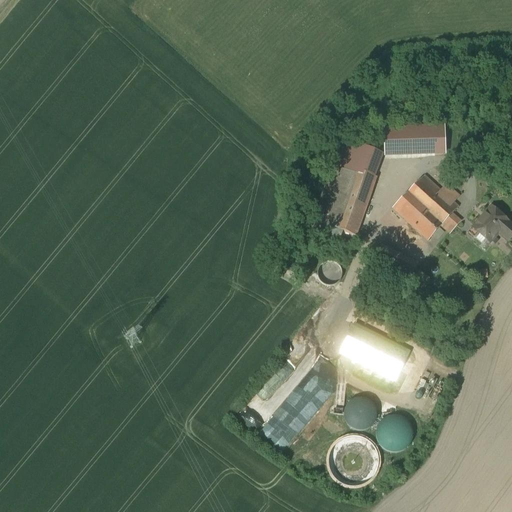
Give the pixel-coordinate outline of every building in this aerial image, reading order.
[(402,131),(383,131),(384,156),(461,153),(460,132),(402,135),(402,131)] [(342,140),(332,166),(353,173),(354,170),(373,177),(381,154),(342,140)] [(353,173),(332,166),(313,221),(333,228),(353,173)] [(353,173),(333,228),(356,237),(377,178),(373,177),(354,170),(353,173)] [(440,191),(424,177),(393,208),(428,241),(441,227),(458,207),(454,204),(440,191)] [(459,198),(446,185),(440,191),(454,204),(459,198)] [(508,223),(491,208),(474,227),(479,231),(473,237),(484,247),(489,240),(491,242),(494,238),(496,238),(498,236),(499,234),(499,232),(507,224),(508,223)] [(499,234),(498,236),(511,247),(511,245),(511,228),(507,224),(499,232),(499,234)] [(402,259),(381,248),(372,266),(407,284),(415,269),(401,262),(402,259)] [(339,282),(341,277),(341,272),(339,268),(335,264),(331,263),(326,263),(322,265),(319,268),(317,272),(317,277),(319,281),(322,285),(326,287),(331,287),(336,285),(339,282)] [(409,353),(354,325),(341,353),(395,380),(409,353)] [(273,374),(237,419),(253,432),(258,433),(313,365),(314,358),(310,355),(304,354),(297,349),(292,355),(296,359),(291,359),(290,371),(286,368),(281,374),(273,374)] [(365,400),(360,400),(355,401),(349,406),(347,410),(346,415),(347,418),(349,423),(354,427),(359,429),(365,428),(370,426),(373,422),(375,419),(376,414),(375,411),(373,406),(370,403),(365,400)] [(406,419),(398,416),(393,417),(387,420),(385,422),(382,427),(381,434),(382,439),(386,444),(390,447),(395,449),(401,449),(404,448),(409,445),(412,441),(414,437),(414,431),(413,425),(411,422),(406,419)] [(364,438),(359,437),(351,437),(343,441),(337,446),(333,456),(333,464),(335,470),(339,477),(346,482),(351,484),(360,484),(367,481),(374,476),(377,471),(380,463),(379,455),(377,449),(372,442),(364,438)]
